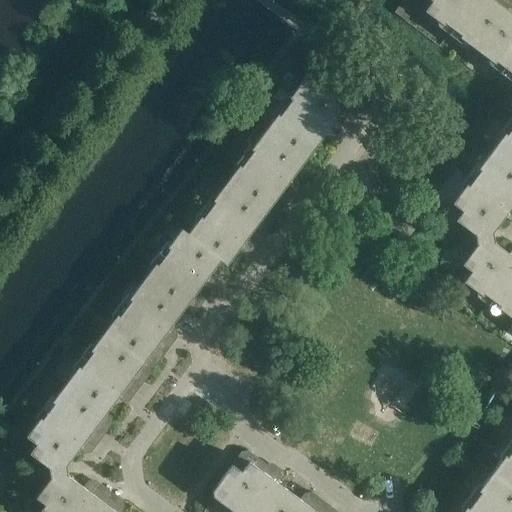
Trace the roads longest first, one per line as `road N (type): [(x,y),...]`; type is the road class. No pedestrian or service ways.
road 1 (residential): [(203,377),(195,341),(363,142)]
road 2 (residential): [(356,511),(242,434),(238,401),(203,377)]
road 3 (residential): [(203,377),(136,458),(139,490),(165,511)]
